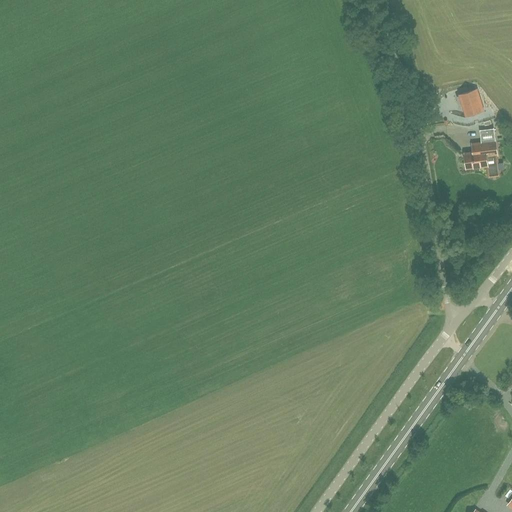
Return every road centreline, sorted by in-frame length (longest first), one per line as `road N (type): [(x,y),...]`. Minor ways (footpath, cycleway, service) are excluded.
road 1 (unclassified): [(455,322),(419,134),(369,0)]
road 2 (unclassified): [(317,511),(443,338)]
road 3 (primary): [(352,511),(464,354)]
